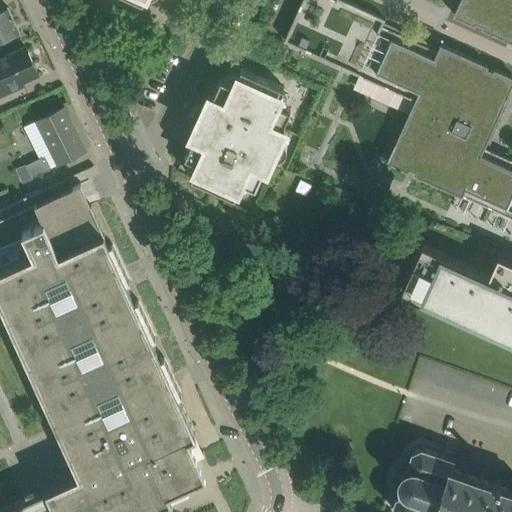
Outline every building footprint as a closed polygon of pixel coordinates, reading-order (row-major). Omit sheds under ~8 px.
[(305,0),(286,42),(417,101),(389,163),(411,173),(412,170),(418,173),(417,175),(511,218),(511,159),(494,152),(494,153),(486,149),(487,148),(480,145),(485,133),(492,136),(511,92),(511,76),(496,69),(495,72),(489,69),(490,67),(442,45),(439,53),(384,28),(387,20),(343,0),(338,0),(338,1),(334,0),(305,0)] [(511,40),(511,0),(459,0),(453,14),(475,24),(476,21),(483,24),(482,27),(511,40)] [(0,40),(2,40),(20,32),(8,6),(0,10),(0,40)] [(27,46),(8,55),(0,58),(0,94),(24,83),(23,80),(38,73),(27,46)] [(194,135),(191,143),(185,154),(199,161),(192,176),(235,196),(242,180),(255,186),(264,167),(267,169),(285,128),(282,127),(291,108),(278,102),(285,86),(242,66),(235,82),(221,76),(212,95),(209,94),(201,113),(191,109),(191,111),(200,115),(191,134),(194,135)] [(65,105),(47,113),(36,119),(24,125),(40,157),(45,155),(51,167),(58,164),(69,159),(87,150),(65,105)] [(32,176),(51,167),(45,155),(40,157),(27,164),(32,176)] [(379,178),(371,195),(383,200),(391,183),(379,178)] [(0,313),(10,335),(15,333),(68,449),(79,474),(50,487),(47,489),(48,492),(51,498),(51,499),(53,504),(57,511),(144,511),(157,506),(161,505),(161,504),(163,503),(172,499),(188,492),(189,492),(186,484),(206,476),(197,455),(205,452),(204,450),(197,435),(179,395),(182,393),(165,356),(162,357),(153,338),(156,337),(139,299),(136,300),(127,281),(130,280),(113,242),(110,244),(92,204),(84,208),(47,225),(45,220),(44,221),(24,230),(23,230),(26,236),(26,237),(34,254),(0,269),(0,313)] [(422,243),(401,291),(511,341),(511,259),(498,253),(489,273),(422,243)] [(511,384),(424,357),(418,376),(511,405),(511,384)] [(511,511),(511,489),(500,485),(483,479),(485,475),(480,473),(479,477),(469,473),(470,469),(466,467),(464,472),(454,468),(458,457),(431,447),(428,446),(424,446),(421,447),(417,451),(415,454),(415,456),(416,459),(417,462),(419,466),(417,466),(414,466),(401,474),(403,489),(405,491),(397,494),(393,504),(397,511),(511,511)] [(0,510),(0,511),(30,511),(29,509),(25,499),(0,510)]
